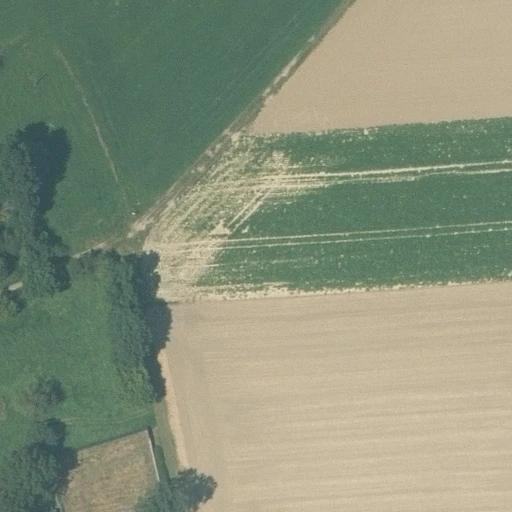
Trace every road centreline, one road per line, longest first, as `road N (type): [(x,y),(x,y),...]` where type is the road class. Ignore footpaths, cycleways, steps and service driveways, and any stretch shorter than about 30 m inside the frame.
road 1 (track): [(347,0),(119,240),(0,298)]
road 2 (track): [(119,240),(177,511)]
